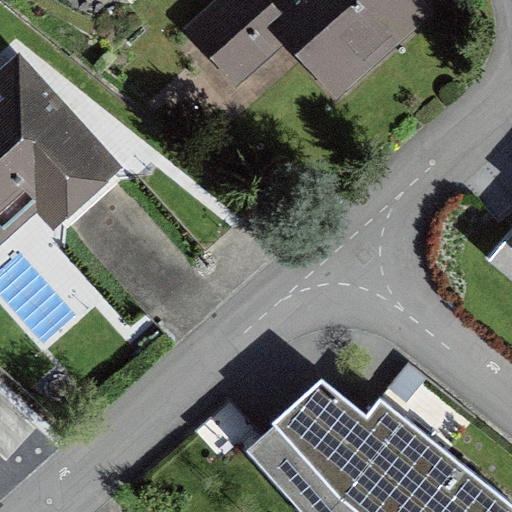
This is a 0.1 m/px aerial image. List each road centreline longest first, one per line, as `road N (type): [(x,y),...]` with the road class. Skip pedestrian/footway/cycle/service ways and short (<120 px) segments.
road 1 (residential): [(39,511),(329,254)]
road 2 (residential): [(329,254),(511,93)]
road 3 (residential): [(329,254),(511,405)]
